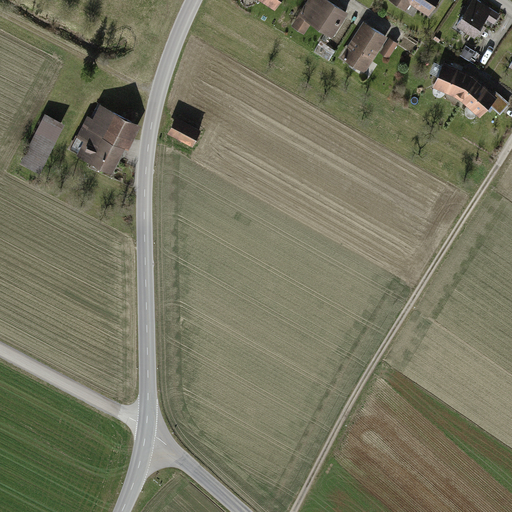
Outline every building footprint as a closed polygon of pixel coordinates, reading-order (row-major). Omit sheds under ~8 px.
[(260,0),(273,8),(279,0),(260,0)] [(348,11),(331,0),(308,0),(292,26),(305,34),(311,24),(331,37),(348,11)] [(429,14),(438,0),(392,0),(407,9),(411,3),(429,14)] [(493,8),(481,0),(473,0),(456,24),(473,36),(493,8)] [(387,35),(362,20),(342,53),(367,68),(387,35)] [(399,42),(391,37),(382,52),(390,57),(399,42)] [(459,66),(443,60),(433,85),(445,90),(455,95),(466,103),(479,115),(492,104),(503,116),(511,104),(511,103),(498,90),(495,94),(483,83),(473,73),(459,66)] [(137,123),(97,103),(89,117),(86,115),(67,151),(105,170),(118,146),(123,149),(137,123)] [(62,123),(43,113),(17,162),(36,172),(62,123)] [(196,130),(171,116),(162,133),(187,146),(196,130)]
